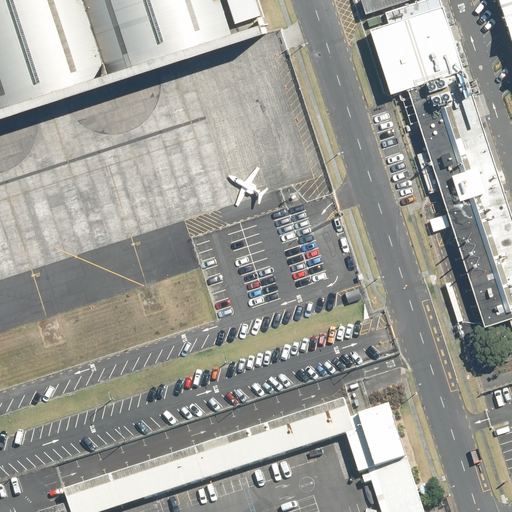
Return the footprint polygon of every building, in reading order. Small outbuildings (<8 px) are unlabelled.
[(111,86),(83,0),(0,0),(0,120),(49,105),(111,86)] [(187,62),(280,32),(276,22),(235,36),(223,0),(83,0),(111,86),(187,62)] [(266,13),(261,0),(231,0),(239,21),(266,13)] [(408,0),(366,0),(370,12),(408,0)] [(392,21),(376,26),(397,91),(413,86),(489,325),(511,317),(511,200),(449,3),(445,5),(443,0),(423,0),(389,11),(392,21)] [(511,0),(499,0),(511,38),(511,0)] [(465,319),(453,281),(448,283),(460,321),(465,319)] [(66,490),(70,503),(42,511),(41,511),(103,511),(352,429),(379,511),(459,511),(457,505),(434,511),(429,511),(385,381),(66,490)]
